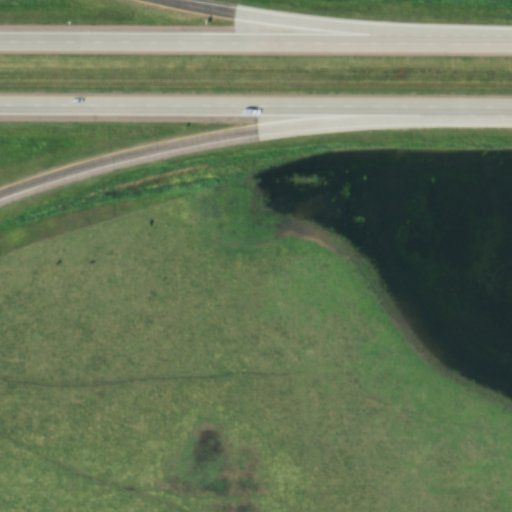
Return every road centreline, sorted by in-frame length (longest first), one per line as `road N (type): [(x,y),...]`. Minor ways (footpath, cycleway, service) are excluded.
road 1 (motorway): [(0,192),(223,134),(511,114)]
road 2 (motorway): [(511,41),(0,39)]
road 3 (motorway): [(0,104),(511,106)]
road 4 (motorway): [(511,41),(151,0)]
